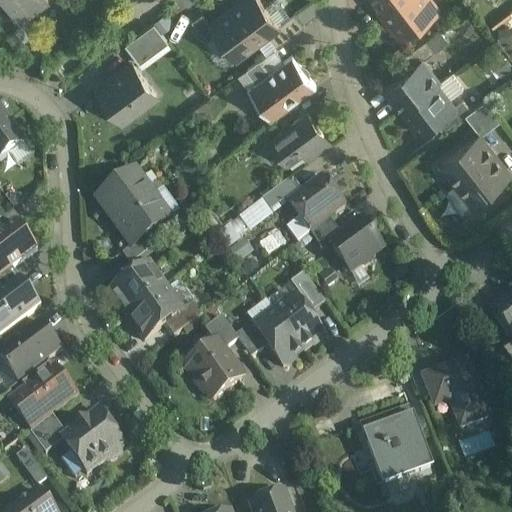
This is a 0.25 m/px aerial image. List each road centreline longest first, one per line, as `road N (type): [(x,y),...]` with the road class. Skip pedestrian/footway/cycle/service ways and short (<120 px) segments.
road 1 (residential): [(0,84),(39,93),(68,182),(82,314),(192,456)]
road 2 (residential): [(192,456),(448,268)]
road 3 (residential): [(448,268),(357,116),(344,0)]
